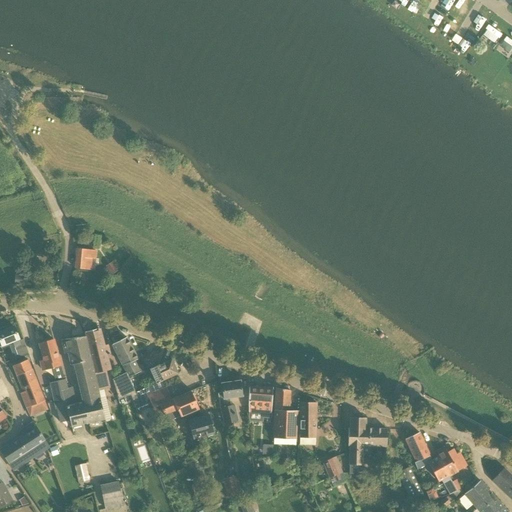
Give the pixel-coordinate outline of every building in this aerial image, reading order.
[(77,249),(75,268),(91,270),(92,259),(95,259),(96,251),(77,249)] [(111,275),(118,270),(115,265),(108,270),(111,275)] [(15,284),(25,284),(25,276),(15,276),(15,284)] [(12,352),(15,359),(28,354),(23,339),(19,341),(18,339),(19,339),(14,327),(7,330),(7,328),(5,327),(0,329),(0,330),(0,331),(0,332),(0,340),(2,346),(12,342),(16,350),(12,352)] [(98,390),(103,389),(111,387),(107,371),(110,370),(99,328),(85,332),(96,374),(94,374),(98,390)] [(72,365),(75,364),(77,364),(87,402),(76,404),(72,387),(68,388),(62,390),(70,420),(72,427),(105,419),(100,398),(98,390),(94,374),(85,336),(66,339),(72,365)] [(127,337),(112,344),(126,372),(129,377),(140,372),(141,372),(141,373),(145,370),(143,363),(140,365),(137,360),(138,359),(127,337)] [(43,370),(61,365),(54,340),(40,344),(44,360),(40,361),(43,370)] [(27,408),(37,404),(40,411),(47,408),(28,360),(13,366),(24,392),(21,393),(27,408)] [(149,394),(166,387),(163,380),(178,374),(172,360),(150,369),(156,383),(137,392),(136,392),(143,406),(151,403),(150,401),(152,401),(149,394)] [(62,422),(70,420),(62,390),(68,388),(65,379),(57,381),(52,385),(57,409),(59,409),(62,422)] [(231,405),(230,398),(242,397),(240,381),(222,384),(223,392),(218,393),(220,408),(224,425),(239,421),(235,404),(231,405)] [(273,389),(273,388),(249,386),(248,412),(271,414),(273,389)] [(166,387),(149,394),(152,401),(150,401),(151,403),(153,408),(160,405),(164,415),(178,409),(181,417),(185,415),(186,417),(193,414),(192,412),(199,409),(191,392),(192,391),(172,399),(166,387)] [(290,391),(276,388),(273,418),(273,438),(296,439),(297,412),(297,411),(289,411),(290,391)] [(143,406),(136,392),(130,395),(133,401),(136,409),(143,406)] [(299,438),(300,438),(315,439),(317,403),(301,402),(299,438)] [(157,418),(164,415),(160,405),(153,408),(157,418)] [(208,413),(187,420),(191,433),(194,440),(199,438),(215,433),(210,419),(208,413)] [(349,428),(348,446),(350,446),(349,465),(350,465),(362,465),(362,457),(370,457),(370,455),(370,454),(370,446),(377,446),(387,447),(387,430),(387,429),(366,429),(366,418),(350,418),(350,428),(349,428)] [(23,436),(1,451),(9,464),(13,469),(13,470),(23,463),(21,460),(38,449),(40,452),(49,447),(34,422),(34,423),(21,430),(21,432),(23,436)] [(417,470),(428,463),(438,482),(442,480),(450,495),(457,491),(452,482),(449,476),(438,457),(432,460),(430,456),(430,455),(419,432),(405,439),(416,462),(414,463),(417,470)] [(52,456),(59,454),(56,446),(49,449),(52,456)] [(449,476),(451,475),(458,471),(467,466),(463,459),(459,461),(456,456),(457,456),(453,449),(447,453),(444,447),(436,452),(438,457),(449,476)] [(340,480),(338,475),(343,473),(336,456),(332,459),(323,462),(330,478),(334,476),(337,481),(340,480)] [(78,483),(90,480),(86,464),(75,466),(78,483)] [(421,493),(410,467),(398,473),(410,498),(421,493)] [(511,498),(511,476),(504,469),(493,480),(511,498)] [(263,481),(266,476),(259,471),(255,477),(263,481)] [(239,496),(235,476),(223,479),(228,498),(239,496)] [(458,479),(454,481),(452,482),(457,491),(461,489),(463,488),(458,479)] [(473,504),(477,509),(480,511),(507,511),(480,481),(465,494),(465,495),(458,500),(466,510),(473,504)] [(0,507),(13,500),(7,490),(3,482),(0,483),(0,507)] [(123,506),(122,500),(118,482),(101,486),(105,503),(104,503),(105,510),(123,506)] [(438,498),(435,491),(431,490),(426,492),(430,501),(438,498)] [(449,495),(446,498),(446,497),(439,503),(444,509),(451,503),(449,501),(452,498),(449,495)] [(22,506),(28,504),(24,497),(19,500),(22,506)] [(254,511),(248,498),(239,502),(243,511),(254,511)]
